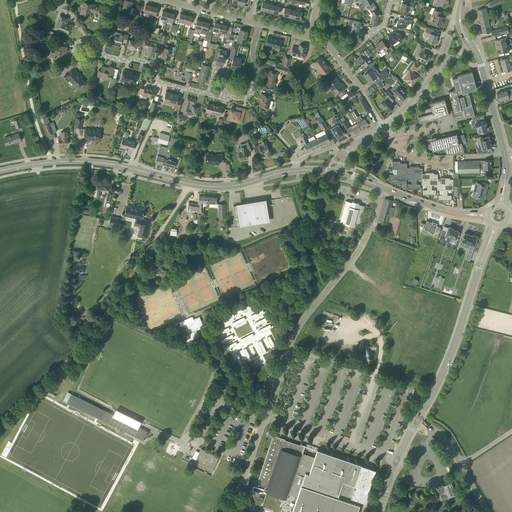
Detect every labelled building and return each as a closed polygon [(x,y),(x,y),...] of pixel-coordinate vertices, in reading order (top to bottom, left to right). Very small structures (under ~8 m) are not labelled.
[(71,10),(68,4),(65,0),(63,0),(54,6),(57,10),(62,8),(65,13),(71,10)] [(359,0),(361,0),(361,1),(362,4),(359,6),(358,9),(359,10),(364,7),(373,2),(371,0),(359,0)] [(82,7),(82,9),(80,14),(89,16),(90,11),(100,13),(102,6),(83,1),(81,1),(80,6),(82,7)] [(415,3),(412,2),(407,1),(406,4),(401,3),(399,11),(404,12),(407,13),(411,14),(412,10),(413,10),(415,3)] [(380,15),(373,2),(364,7),(366,6),(367,9),(368,9),(372,14),(371,18),(370,23),(377,25),(379,16),(380,17),(380,15)] [(152,6),(145,4),(143,12),(150,14),(152,6)] [(123,5),(122,11),(129,14),(131,7),(123,5)] [(150,14),(156,16),(158,8),(152,6),(150,14)] [(482,8),(477,10),(481,24),(490,22),(489,19),(486,7),(482,8)] [(442,12),(437,10),(434,9),(432,15),(433,16),(431,22),(441,25),(444,17),(440,16),(442,12)] [(168,12),(162,11),(160,19),(160,21),(163,22),(163,24),(166,24),(166,20),(168,12)] [(166,20),(173,22),(175,14),(168,12),(166,20)] [(184,23),(186,15),(180,13),(178,21),(184,23)] [(73,25),(68,23),(67,23),(68,18),(60,14),(54,28),(68,34),(70,28),(72,29),(73,25)] [(184,23),(190,24),(192,17),(186,15),(184,23)] [(413,17),(404,15),(404,18),(399,17),(398,20),(397,20),(396,25),(401,27),(405,28),(407,20),(409,20),(408,21),(411,22),(413,17)] [(348,34),(353,36),(358,37),(362,22),(349,19),(348,24),(353,25),(352,32),(349,31),(348,34)] [(200,33),(203,21),(197,20),(196,25),(195,28),(194,30),(192,30),(190,36),(189,42),(191,42),(193,37),(194,33),(200,34),(200,33)] [(494,20),(493,20),(490,22),(481,24),(483,34),(492,32),(492,31),(491,26),(495,25),(494,20)] [(206,33),(206,31),(207,31),(209,23),(203,21),(200,33),(206,34),(206,33)] [(218,36),(221,24),(215,22),(213,30),(216,31),(215,35),(218,36)] [(221,24),(218,36),(220,37),(221,32),(224,33),(224,34),(227,35),(228,33),(229,28),(226,28),(227,26),(221,24)] [(427,40),(430,41),(435,43),(437,35),(432,33),(434,30),(426,27),(424,35),(428,37),(427,40)] [(507,27),(492,31),(492,32),(493,36),(509,32),(507,27)] [(238,35),(246,37),(248,31),(240,29),(238,35)] [(399,33),(394,32),(394,33),(393,34),(391,34),(388,35),(389,37),(388,38),(392,44),(398,39),(400,41),(403,39),(399,33)] [(126,34),(120,33),(119,37),(115,35),(112,44),(120,46),(121,41),(126,43),(127,38),(128,35),(126,34)] [(230,36),(231,34),(228,33),(227,35),(226,41),(234,43),(234,41),(234,40),(233,40),(229,39),(230,35),(230,36)] [(246,37),(238,35),(235,34),(233,40),(234,40),(234,41),(244,43),(246,37)] [(280,49),(282,40),(267,36),(265,45),(280,49)] [(499,53),(503,52),(510,50),(508,45),(507,45),(506,41),(507,40),(506,37),(495,40),(499,53)] [(139,46),(141,39),(135,38),(134,41),(130,39),(127,48),(133,50),(133,49),(135,49),(136,45),(139,46)] [(154,55),(155,50),(156,46),(157,45),(157,44),(157,43),(156,43),(153,42),(144,40),(142,47),(148,48),(147,53),(154,55)] [(387,48),(382,40),(375,45),(381,52),(384,50),(386,53),(389,51),(387,48)] [(169,59),(172,59),(174,53),(171,52),(172,49),(168,48),(169,45),(165,44),(161,57),(169,59)] [(304,58),(307,46),(299,44),(299,48),(293,46),(291,54),(304,58)] [(419,44),(415,51),(419,53),(417,59),(421,61),(426,63),(430,55),(426,53),(427,52),(423,50),(425,47),(420,45),(419,44)] [(67,46),(60,45),(60,46),(57,45),(55,53),(51,51),(50,57),(53,58),(62,61),(64,53),(65,53),(67,46)] [(236,57),(237,53),(239,46),(233,45),(231,51),(230,58),(233,59),(232,64),(240,66),(241,58),(236,57)] [(216,50),(214,55),(218,56),(217,60),(224,62),(226,57),(227,53),(222,52),(223,49),(217,48),(216,49),(216,50)] [(398,58),(393,51),(390,53),(395,60),(398,58)] [(363,52),(359,55),(360,56),(354,60),(358,67),(363,63),(366,67),(372,62),(367,56),(366,56),(363,52)] [(509,58),(505,59),(501,60),(502,65),(503,65),(505,72),(509,70),(511,70),(510,62),(511,62),(511,61),(511,56),(511,55),(509,56),(509,58)] [(322,76),(331,69),(329,66),(328,66),(321,57),(313,63),(322,76)] [(182,70),(199,75),(206,77),(209,66),(202,64),(200,71),(195,70),(196,67),(192,66),(194,60),(189,59),(187,65),(184,64),(182,70)] [(413,60),(406,69),(409,71),(412,68),(414,70),(416,71),(420,65),(416,62),(413,60)] [(287,67),(275,64),(274,70),(286,73),(287,67)] [(369,81),(376,76),(373,72),(376,69),(373,65),(370,68),(371,69),(364,74),(369,81)] [(111,79),(113,71),(112,70),(113,66),(110,66),(109,68),(102,66),(100,70),(98,70),(97,76),(111,79)] [(385,70),(378,75),(381,78),(388,73),(387,72),(389,70),(389,71),(391,70),(390,70),(388,67),(386,68),(386,69),(385,70)] [(50,76),(60,75),(58,68),(49,69),(50,76)] [(74,69),(66,77),(69,80),(76,89),(77,88),(84,82),(79,76),(80,75),(74,69)] [(278,72),(269,69),(265,84),(274,87),(276,82),(274,81),(276,76),(277,76),(278,72)] [(134,85),(135,81),(136,76),(132,75),(132,72),(123,70),(121,81),(127,82),(126,83),(134,85)] [(199,75),(182,70),(181,72),(179,71),(178,74),(181,75),(182,73),(183,74),(183,72),(185,73),(184,75),(187,76),(185,81),(190,83),(192,76),(194,76),(194,77),(198,78),(197,81),(205,83),(206,77),(199,75)] [(409,71),(403,79),(409,83),(408,84),(412,87),(415,83),(414,82),(418,77),(414,74),(412,73),(409,71)] [(463,118),(474,115),(469,95),(468,95),(467,91),(476,89),(475,84),(472,72),(457,76),(458,77),(453,78),(452,78),(455,89),(448,91),(455,116),(462,114),(463,118)] [(336,96),(346,88),(343,84),(342,85),(336,77),(327,84),(336,96)] [(140,87),(139,93),(143,94),(143,95),(147,96),(153,98),(155,94),(156,89),(145,86),(145,88),(140,87)] [(396,94),(396,95),(397,96),(398,96),(401,100),(406,95),(403,92),(404,91),(405,91),(402,87),(401,87),(402,88),(401,88),(398,86),(395,89),(393,87),(390,89),(388,88),(385,90),(391,96),(393,93),(394,92),(396,94)] [(511,88),(508,90),(497,92),(499,101),(500,101),(500,104),(511,99),(511,88)] [(179,108),(181,101),(177,100),(179,95),(166,91),(163,102),(174,105),(174,107),(179,108)] [(271,97),(262,94),(259,106),(268,108),(271,97)] [(386,98),(381,103),(386,108),(389,111),(394,107),(391,103),(393,101),(387,94),(385,96),(386,98)] [(176,123),(179,123),(183,124),(184,122),(186,116),(188,117),(189,113),(197,115),(199,106),(194,105),(196,99),(187,97),(182,115),(178,114),(178,116),(177,115),(177,118),(176,123)] [(419,122),(437,117),(439,117),(445,116),(445,115),(448,114),(444,99),(430,103),(431,107),(424,109),(425,114),(418,116),(419,122)] [(220,115),(222,106),(216,105),(216,106),(208,104),(206,112),(220,115)] [(241,123),(245,109),(233,106),(233,108),(231,108),(230,109),(227,119),(241,123)] [(354,111),(351,112),(361,129),(368,125),(367,123),(371,121),(368,115),(362,119),(360,115),(357,117),(354,111)] [(350,126),(352,129),(354,133),(361,129),(351,112),(348,114),(353,124),(350,126)] [(83,118),(79,117),(80,114),(77,114),(74,127),(81,129),(83,118)] [(480,121),(479,115),(472,116),(473,120),(472,120),(473,124),(476,123),(478,132),(482,131),(483,131),(487,130),(485,124),(486,124),(485,120),(480,121)] [(50,123),(47,117),(43,118),(45,125),(49,134),(53,133),(50,123)] [(305,121),(303,117),(295,118),(300,125),(303,129),(309,126),(305,121)] [(318,122),(323,130),(327,127),(323,119),(322,120),(321,117),(317,119),(318,122)] [(342,125),(338,117),(336,118),(335,117),(332,119),(331,121),(332,123),(335,123),(336,125),(331,128),(332,130),(331,131),(334,135),(335,134),(337,138),(343,134),(339,127),(342,125)] [(346,129),(349,127),(346,120),(345,120),(344,117),(340,119),(342,122),(346,129)] [(99,140),(100,129),(85,128),(84,137),(88,137),(88,140),(99,140)] [(315,138),(319,146),(330,141),(326,133),(326,134),(324,130),(315,135),(317,138),(315,138)] [(67,135),(67,131),(61,131),(61,137),(59,137),(59,144),(67,144),(67,138),(67,135)] [(123,138),(120,147),(133,150),(135,141),(127,139),(127,137),(129,136),(129,134),(129,133),(127,131),(125,132),(124,133),(123,135),(124,136),(123,138)] [(144,135),(145,133),(141,131),(140,133),(139,133),(136,140),(141,143),(144,136),(144,135)] [(162,165),(174,168),(176,160),(169,158),(173,145),(171,144),(173,138),(175,132),(171,131),(170,137),(169,137),(162,165)] [(156,158),(155,163),(162,165),(169,137),(170,135),(165,134),(160,132),(157,142),(161,143),(156,158)] [(21,140),(19,133),(4,138),(6,145),(21,140)] [(440,138),(430,140),(432,150),(445,147),(446,154),(464,154),(460,135),(459,135),(457,136),(456,133),(453,134),(453,133),(443,134),(443,137),(440,138)] [(312,150),(308,142),(304,136),(301,137),(304,144),(308,152),(312,150)] [(315,138),(315,139),(314,137),(313,136),(309,138),(308,140),(309,141),(308,142),(312,150),(319,146),(315,138)] [(482,136),(477,137),(478,141),(480,142),(481,145),(479,146),(479,147),(476,148),(478,153),(487,153),(486,148),(491,147),(490,143),(491,143),(490,140),(489,140),(488,136),(483,137),(482,136)] [(239,158),(239,159),(247,158),(246,153),(246,148),(248,148),(249,151),(253,149),(251,143),(250,140),(246,142),(246,143),(240,144),(241,149),(242,149),(243,152),(239,153),(237,153),(238,158),(239,158)] [(258,146),(260,151),(259,151),(259,152),(260,152),(261,152),(261,153),(269,150),(265,140),(262,141),(261,141),(262,143),(258,144),(259,146),(258,146)] [(258,146),(257,144),(256,145),(255,141),(251,142),(255,153),(259,151),(260,151),(258,146)] [(206,153),(206,158),(206,163),(214,163),(214,164),(219,164),(219,161),(222,161),(223,154),(217,154),(217,155),(210,154),(210,153),(206,153)] [(490,160),(457,161),(457,173),(479,172),(479,165),(483,165),(484,168),(491,168),(490,160)] [(406,172),(407,168),(407,163),(400,163),(400,161),(392,161),(392,169),(397,169),(396,172),(406,172)] [(422,168),(419,168),(419,166),(414,166),(414,189),(420,189),(420,184),(416,184),(416,179),(422,179),(422,174),(422,173),(422,168)] [(392,174),(392,183),(402,183),(402,188),(405,188),(406,188),(406,183),(406,179),(406,172),(396,172),(396,175),(392,174)] [(422,179),(421,185),(427,185),(427,190),(423,189),(423,194),(429,195),(430,172),(425,172),(425,174),(422,174),(422,173),(422,174),(422,179)] [(430,172),(429,195),(436,195),(436,190),(432,190),(432,185),(437,185),(437,179),(438,179),(438,174),(434,174),(434,172),(430,172)] [(437,185),(437,190),(443,190),(442,195),(438,195),(438,200),(445,200),(445,177),(441,177),(441,179),(438,179),(437,179),(437,185)] [(445,177),(445,200),(451,200),(451,195),(447,195),(447,190),(453,190),(453,179),(449,179),(449,178),(445,177)] [(109,183),(94,182),(93,188),(97,189),(96,197),(100,197),(101,190),(105,190),(105,189),(108,190),(109,190),(109,183)] [(477,182),(473,197),(477,198),(477,196),(485,198),(483,198),(484,194),(487,184),(482,183),(482,182),(481,185),(480,184),(481,183),(477,182)] [(202,203),(202,207),(202,206),(215,207),(215,204),(216,204),(217,196),(205,195),(204,203),(202,203)] [(392,201),(384,199),(378,221),(386,223),(388,216),(391,217),(394,208),(391,207),(391,206),(392,201)] [(265,201),(233,206),(234,211),(236,225),(268,220),(265,201)] [(344,205),(341,218),(345,219),(344,224),(349,225),(353,226),(355,222),(359,223),(364,206),(358,204),(357,208),(351,207),(352,202),(346,201),(344,205)] [(124,216),(132,217),(131,218),(136,219),(136,220),(135,220),(134,223),(133,223),(133,225),(134,226),(135,227),(136,227),(137,226),(140,226),(138,237),(142,237),(147,238),(150,221),(141,219),(143,209),(126,206),(125,211),(124,216)] [(194,212),(193,223),(201,224),(202,217),(206,217),(206,213),(202,213),(202,214),(198,214),(198,212),(194,212)] [(117,228),(119,218),(111,216),(109,226),(117,228)] [(395,238),(401,219),(395,217),(389,236),(395,238)] [(427,221),(424,230),(429,231),(428,233),(434,235),(437,226),(431,224),(432,223),(427,221)] [(442,229),(439,238),(440,238),(441,238),(446,240),(446,237),(447,238),(451,239),(455,241),(459,231),(455,230),(454,230),(452,229),(452,228),(449,227),(448,227),(447,230),(447,231),(442,229)] [(463,246),(465,242),(470,244),(467,253),(471,255),(476,241),(476,240),(477,236),(472,235),(464,233),(463,236),(463,238),(462,241),(461,241),(459,245),(463,246)] [(162,274),(165,270),(151,257),(146,263),(150,266),(151,267),(150,269),(153,273),(155,271),(160,275),(162,274)] [(84,273),(84,265),(82,265),(82,266),(77,266),(77,265),(76,265),(77,273),(78,273),(78,272),(83,271),(83,273),(84,273)] [(249,304),(237,310),(239,314),(251,307),(249,304)] [(326,310),(342,315),(343,311),(327,307),(326,310)] [(261,310),(249,316),(252,321),(263,314),(261,310)] [(233,312),(220,319),(222,322),(235,316),(233,312)] [(196,330),(204,327),(199,316),(193,319),(192,316),(179,322),(181,326),(185,335),(183,336),(186,342),(198,336),(196,330)] [(244,316),(232,322),(234,326),(246,319),(244,316)] [(265,318),(253,324),(255,328),(267,322),(265,318)] [(269,325),(257,331),(259,335),(271,329),(269,325)] [(229,326),(216,333),(218,337),(231,331),(229,326)] [(253,333),(240,340),(243,343),(255,337),(253,333)] [(233,334),(220,341),(222,345),(235,338),(233,334)] [(237,341),(224,347),(226,351),(239,345),(237,341)] [(248,345),(244,347),(250,360),(254,358),(248,345)] [(237,350),(233,351),(240,365),(244,363),(237,350)] [(89,415),(92,407),(86,404),(83,413),(89,415)] [(99,407),(94,416),(99,419),(117,428),(117,429),(124,434),(125,431),(143,441),(143,440),(147,431),(149,432),(139,427),(140,424),(114,412),(113,414),(102,409),(99,407)] [(279,438),(273,436),(258,480),(253,478),(250,487),(255,488),(251,502),(261,505),(263,497),(259,496),(261,490),(286,499),(290,489),(298,492),(291,511),(357,511),(360,505),(351,502),(351,501),(349,500),(350,498),(362,465),(361,465),(317,450),(315,457),(302,453),(305,445),(300,444),(300,445),(285,440),(285,439),(280,437),(279,438)] [(193,463),(211,472),(219,457),(211,453),(213,451),(210,450),(209,452),(201,448),(193,463)] [(367,467),(362,465),(350,498),(366,503),(369,493),(368,493),(376,470),(370,468),(370,467),(370,468),(368,467),(368,466),(367,467)] [(441,486),(437,488),(438,493),(440,493),(441,494),(441,495),(442,498),(445,497),(447,496),(448,498),(454,496),(454,495),(453,493),(455,493),(454,491),(451,483),(444,486),(443,486),(441,486)]
